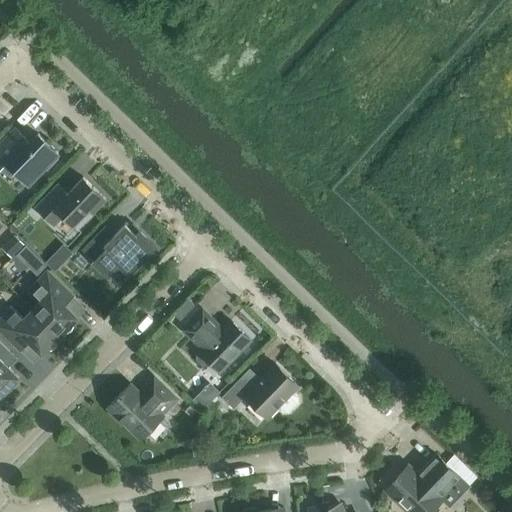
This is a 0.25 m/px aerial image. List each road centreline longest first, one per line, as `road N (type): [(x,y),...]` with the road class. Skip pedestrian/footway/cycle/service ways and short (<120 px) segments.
road 1 (residential): [(53,511),(189,479),(342,455),(383,419),(207,249)]
road 2 (residential): [(0,468),(207,249)]
road 3 (residential): [(0,80),(15,64),(207,249)]
